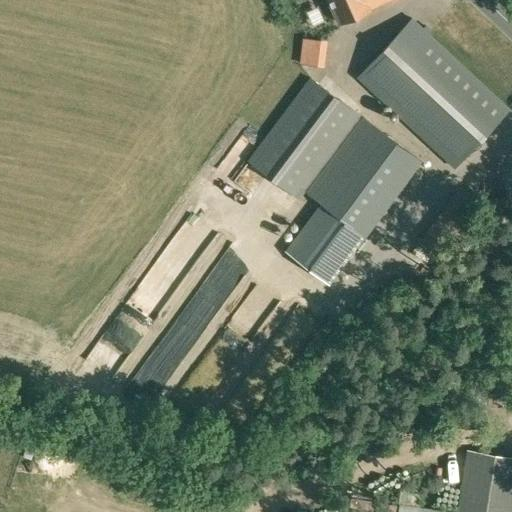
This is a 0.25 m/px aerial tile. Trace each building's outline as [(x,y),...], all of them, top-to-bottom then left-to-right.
[(329,0),(341,24),(389,0),(329,0)] [(455,167),(509,108),(412,18),(357,76),(455,167)] [(279,185),(341,102),(309,77),(246,162),(279,185)] [(320,276),(355,230),(364,237),(421,161),(361,116),(304,193),(320,204),(284,252),(320,276)] [(241,160),(261,132),(252,125),(232,153),(241,160)] [(458,189),(457,191),(418,244),(438,258),(478,203),(458,189)] [(460,511),(511,511),(511,463),(470,455),(460,511)]
